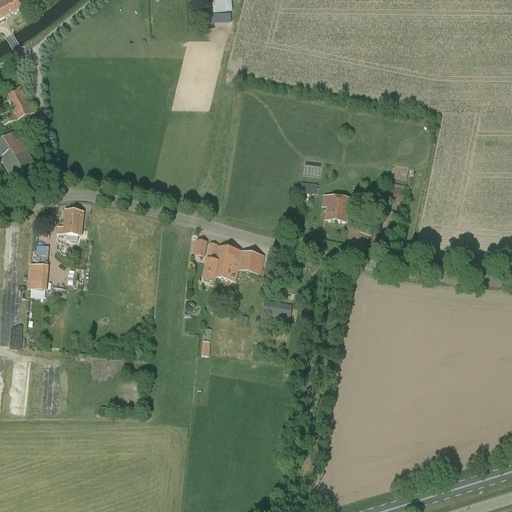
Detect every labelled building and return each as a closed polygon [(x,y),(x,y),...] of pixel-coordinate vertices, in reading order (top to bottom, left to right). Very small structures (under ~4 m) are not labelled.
[(0,0),(0,21),(23,8),(18,0),(0,0)] [(210,15),(210,25),(231,24),(231,14),(210,15)] [(5,95),(5,96),(0,98),(0,125),(2,130),(35,115),(29,104),(32,103),(24,87),(5,95)] [(0,159),(16,185),(39,171),(16,134),(0,143),(0,159)] [(300,194),(316,197),(317,187),(301,184),(300,194)] [(387,202),(406,206),(409,192),(403,190),(404,187),(391,184),(387,202)] [(326,222),(347,225),(350,200),(323,197),(322,209),(327,209),(326,222)] [(81,238),(84,214),(65,212),(64,229),(58,229),(57,236),(81,238)] [(369,237),(371,237),(372,227),(349,225),(346,248),(368,251),(369,237)] [(205,259),(207,243),(196,241),(193,257),(205,259)] [(216,280),(217,280),(220,262),(216,262),(219,248),(217,248),(217,246),(210,245),(207,261),(207,260),(203,280),(215,283),(216,280)] [(38,246),(35,265),(47,267),(50,248),(38,246)] [(220,262),(217,280),(235,284),(238,273),(261,277),(264,257),(242,253),(219,248),(216,262),(220,262)] [(30,266),(28,291),(47,293),(49,268),(30,266)] [(265,302),(263,314),(280,317),(279,322),(290,324),(293,307),(265,302)]
